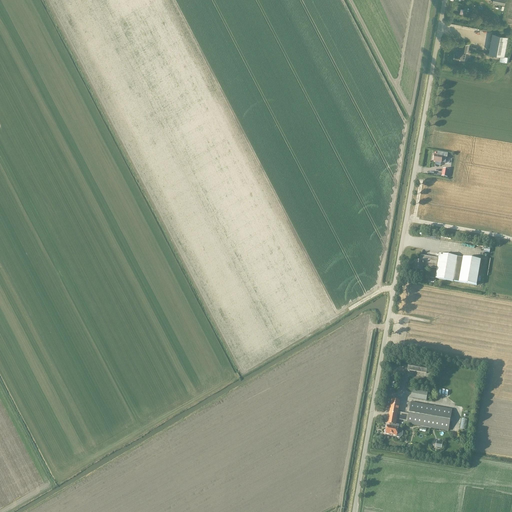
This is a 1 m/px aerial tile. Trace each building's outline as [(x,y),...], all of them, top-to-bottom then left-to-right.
[(489,52),(504,55),(508,35),(493,33),(489,52)] [(455,53),(454,58),(465,60),(466,52),(468,52),(469,44),(464,43),(462,49),(457,48),(456,53),(455,53)] [(481,261),(448,255),(439,254),(438,259),(420,256),(419,262),(414,261),(413,269),(422,271),(423,266),(437,269),(436,271),(429,270),(427,277),(476,286),(481,261)] [(426,374),(427,366),(408,363),(407,370),(426,374)] [(426,401),(427,397),(427,393),(413,390),(411,398),(426,401)] [(400,401),(396,400),(391,399),(387,424),(389,424),(389,426),(387,425),(387,429),(385,430),(384,432),(386,433),(386,434),(396,436),(396,437),(400,438),(401,437),(402,436),(403,432),(402,431),(402,429),(398,429),(399,425),(396,424),(396,420),(407,422),(407,424),(448,431),(452,410),(411,402),(409,414),(398,412),(400,401)]
